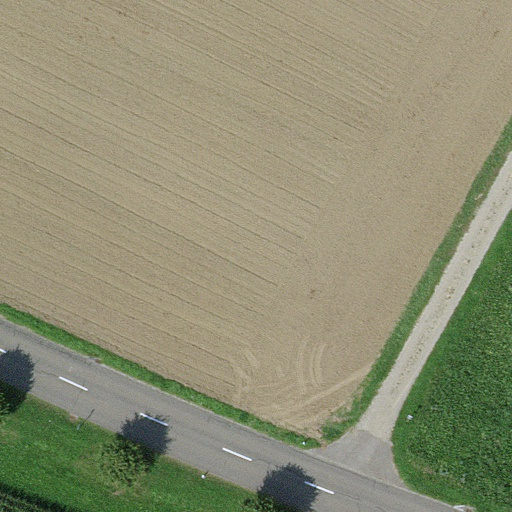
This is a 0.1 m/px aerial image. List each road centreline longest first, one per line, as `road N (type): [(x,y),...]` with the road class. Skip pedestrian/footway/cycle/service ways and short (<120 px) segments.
road 1 (tertiary): [(377,511),(0,347)]
road 2 (track): [(343,500),(511,194)]
